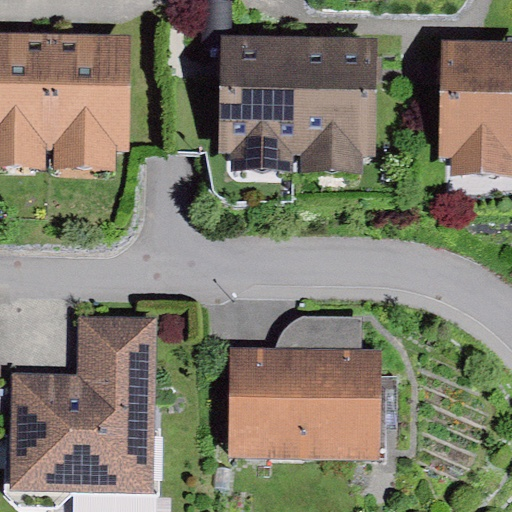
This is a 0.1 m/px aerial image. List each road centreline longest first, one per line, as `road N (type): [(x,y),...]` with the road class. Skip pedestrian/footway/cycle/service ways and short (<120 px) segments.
road 1 (residential): [(511,315),(485,293),(429,274),(260,265),(0,269)]
road 2 (residential): [(0,6),(289,9)]
